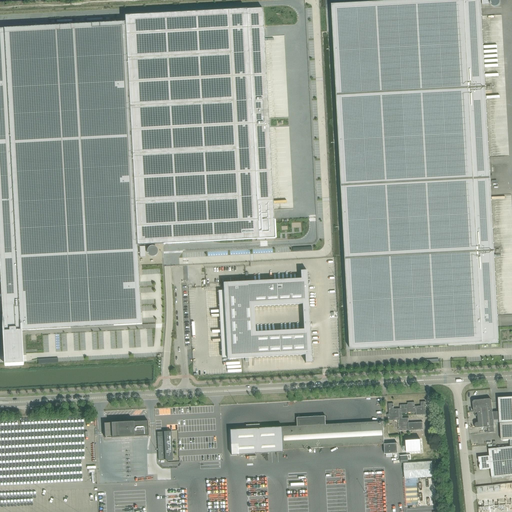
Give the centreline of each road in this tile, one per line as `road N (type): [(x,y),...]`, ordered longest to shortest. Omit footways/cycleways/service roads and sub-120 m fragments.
road 1 (secondary): [(16,402),(459,378)]
road 2 (unknown): [(234,467),(232,417),(373,407)]
road 3 (unclassified): [(472,511),(459,378)]
